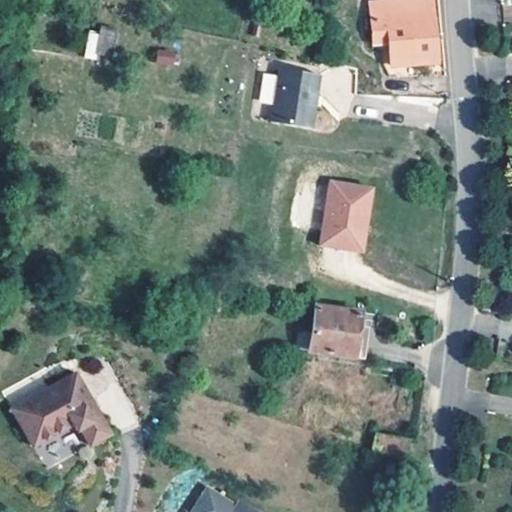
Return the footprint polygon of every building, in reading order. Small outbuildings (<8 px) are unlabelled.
[(371,0),(372,34),(392,58),(421,57),(421,46),(393,47),(390,0),(371,0)] [(440,45),(437,0),(390,0),(393,47),(421,46),(440,45)] [(111,58),(113,30),(88,28),(86,57),(111,58)] [(175,65),(174,49),(155,50),(156,66),(175,65)] [(314,57),(272,50),(264,102),(305,110),(314,57)] [(362,238),(375,174),(333,166),(320,230),(362,238)] [(216,283),(222,251),(204,248),(199,280),(216,283)] [(360,298),(315,291),(312,314),(309,335),(353,342),(360,298)] [(368,299),(360,298),(353,342),(361,343),(368,299)] [(312,314),(295,312),(292,333),(309,335),(312,314)] [(108,426),(67,368),(42,386),(48,395),(37,403),(31,394),(7,412),(34,447),(70,420),(74,426),(78,423),(90,439),(108,426)] [(48,395),(42,386),(31,394),(37,403),(48,395)] [(374,440),(409,445),(410,425),(375,420),(374,440)] [(240,490),(211,471),(194,499),(214,511),(274,511),(261,504),(263,499),(243,486),(240,490)]
